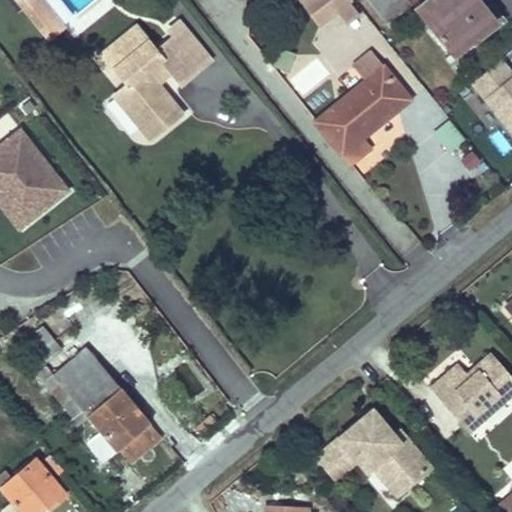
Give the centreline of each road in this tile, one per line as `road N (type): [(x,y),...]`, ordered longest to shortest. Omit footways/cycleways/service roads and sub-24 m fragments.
road 1 (residential): [(0,280),(50,277),(97,244),(129,243),(266,415)]
road 2 (unknown): [(401,300),(198,41)]
road 3 (unclassified): [(266,415),(511,210)]
road 4 (unclassified): [(153,511),(266,415)]
